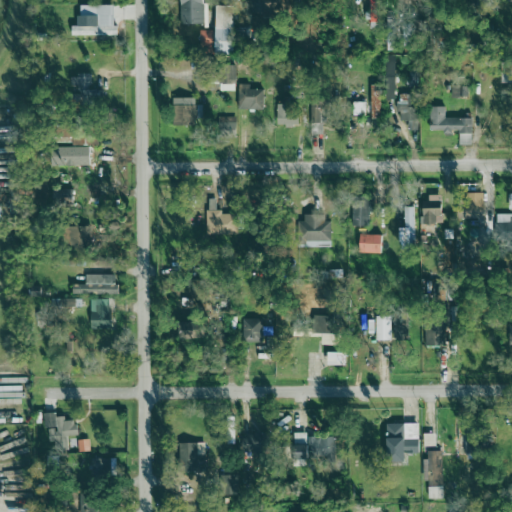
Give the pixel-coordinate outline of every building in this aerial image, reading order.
[(203,24),(202,0),(180,0),(181,24),(203,24)] [(72,36),(100,35),(100,41),(115,40),(115,5),(79,6),(79,26),(72,26),(72,36)] [(216,55),(235,55),(234,6),(215,6),(216,55)] [(214,30),(200,30),(200,50),(213,51),(214,30)] [(386,99),(396,99),(395,55),(385,56),(386,99)] [(91,75),(71,75),(70,86),(78,86),(78,105),(101,105),(102,90),(90,90),(91,75)] [(264,89),(250,89),(250,84),(239,84),(239,110),(264,110),(264,89)] [(372,119),(381,119),(380,84),(371,85),(372,119)] [(467,86),(451,86),(451,97),(467,98),(467,86)] [(398,121),(408,121),(408,130),(417,130),(417,94),(398,95),(398,121)] [(196,125),(195,98),(173,98),(174,126),(196,125)] [(365,102),(353,102),(354,116),(366,115),(365,102)] [(277,126),(299,126),(299,104),(277,105),(277,126)] [(472,118),(445,118),(445,107),(431,107),(430,131),(460,132),(459,145),(472,145),(472,118)] [(220,134),(237,134),(236,116),(219,117),(220,134)] [(90,147),(51,148),(51,167),(90,166),(90,147)] [(424,225),(442,224),(442,197),(423,198),(424,225)] [(207,234),(238,235),(238,214),(216,213),(216,201),(208,200),(207,234)] [(459,219),(484,218),(484,202),(459,202),(459,219)] [(353,226),(369,226),(370,203),(353,203),(353,226)] [(415,243),(414,207),(404,207),(405,228),(399,228),(399,243),(415,243)] [(299,221),(298,247),(330,248),(331,215),(304,215),(304,221),(299,221)] [(511,215),(496,215),(496,240),(506,240),(507,252),(511,251),(511,215)] [(84,248),(83,226),(65,227),(65,249),(84,248)] [(360,253),(382,254),(382,235),(360,235),(360,253)] [(117,275),(85,275),(85,285),(72,284),(72,293),(116,294),(117,275)] [(110,298),(90,298),(91,329),(111,329),(110,298)] [(75,299),(52,299),(52,308),(75,308),(75,299)] [(336,345),(337,316),(313,315),(312,334),(322,334),(322,345),(336,345)] [(376,317),(376,341),(391,340),(391,316),(376,317)] [(244,342),(263,342),(263,319),(243,319),(244,342)] [(179,340),(207,339),(206,321),(179,322),(179,340)] [(426,346),(447,346),(447,323),(425,323),(426,346)] [(332,365),(346,365),(346,352),(332,352),(332,365)] [(44,414),(44,427),(49,427),(50,446),(76,445),(75,420),(65,421),(64,413),(44,414)] [(419,454),(419,423),(387,424),(388,462),(406,462),(406,454),(419,454)] [(465,454),(476,454),(477,432),(466,432),(465,454)] [(335,437),(307,438),(307,433),(294,433),(294,467),(307,467),(307,460),(335,459),(335,437)] [(242,436),(242,454),(267,454),(267,436),(242,436)] [(198,444),(180,443),(180,472),(198,472),(198,444)] [(423,459),(424,481),(428,481),(428,499),(443,499),(442,451),(428,451),(428,459),(423,459)] [(236,495),(236,475),(221,476),(221,496),(236,495)] [(110,511),(111,495),(80,495),(79,511),(110,511)]
